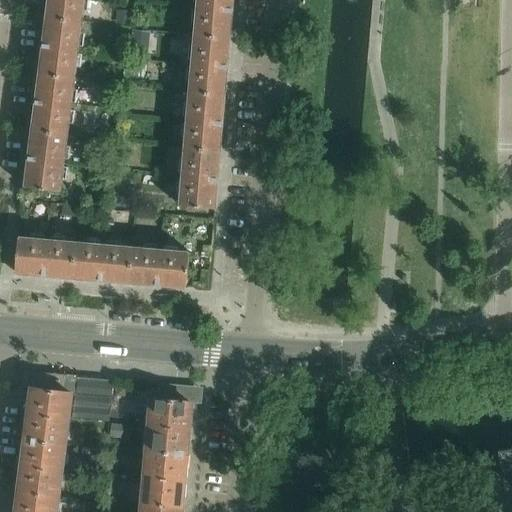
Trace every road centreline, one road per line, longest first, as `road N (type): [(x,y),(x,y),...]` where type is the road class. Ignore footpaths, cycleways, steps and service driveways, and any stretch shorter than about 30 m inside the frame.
road 1 (residential): [(285,0),(252,354)]
road 2 (residential): [(503,341),(511,75)]
road 3 (residential): [(0,331),(252,354)]
road 4 (residential): [(252,354),(238,511)]
road 5 (residential): [(405,511),(382,357)]
road 6 (residential): [(382,357),(252,354)]
road 7 (residential): [(503,341),(382,357)]
